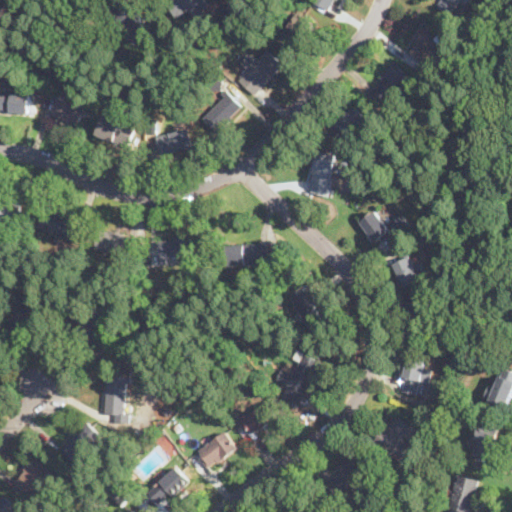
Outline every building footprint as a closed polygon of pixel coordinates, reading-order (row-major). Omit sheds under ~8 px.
[(172,0),(167,4),(180,23),(209,4),(206,0),(172,0)] [(313,0),(330,9),(335,0),(313,0)] [(462,0),(437,0),(434,5),(452,16),(462,0)] [(128,6),(148,18),(135,42),(114,29),(128,6)] [(314,22),(298,10),(276,39),(294,51),(314,22)] [(408,54),(432,64),(437,53),(446,57),(455,33),(422,20),(408,54)] [(285,64),(269,49),(239,80),(255,96),(285,64)] [(372,90),(388,103),(412,74),(396,61),(372,90)] [(0,110),(30,113),(32,93),(0,90),(0,110)] [(245,108),(230,92),(204,118),(219,133),(245,108)] [(87,105),(85,105),(88,98),(76,93),(73,100),(59,94),(52,113),(80,124),(87,105)] [(370,117),(355,104),(341,122),(352,131),(347,137),(351,140),(370,117)] [(106,114),(98,133),(129,145),(137,126),(106,114)] [(190,128),(159,137),(164,156),(195,147),(190,128)] [(338,153),(320,149),(311,182),(315,183),(313,191),(329,195),(335,177),(332,176),(338,153)] [(23,201),(4,200),(4,203),(0,203),(0,220),(22,221),(23,201)] [(76,241),(83,221),(45,207),(37,227),(76,241)] [(362,220),(377,242),(393,230),(377,209),(362,220)] [(136,238),(124,235),(125,233),(111,230),(111,232),(102,230),(98,246),(114,250),(112,258),(122,260),(124,253),(131,255),(136,238)] [(196,234),(174,236),(175,239),(160,240),(162,262),(167,262),(167,257),(172,257),(171,252),(198,250),(196,234)] [(268,241),(226,245),(228,264),(261,261),(261,259),(269,258),(268,241)] [(402,288),(430,274),(424,261),(416,264),(412,255),(391,265),(402,288)] [(313,335),(293,297),(310,287),(331,326),(313,335)] [(40,297),(0,309),(0,313),(6,332),(48,319),(40,297)] [(431,298),(410,300),(413,327),(434,324),(431,298)] [(76,308),(106,330),(95,346),(64,324),(76,308)] [(419,394),(429,355),(411,351),(405,376),(407,377),(403,391),(419,394)] [(299,364),(294,375),(283,370),(278,379),(289,384),(287,390),(301,397),(313,371),(299,364)] [(492,400),(509,407),(511,399),(511,368),(507,367),(504,375),(502,374),(498,387),(491,384),(486,396),(493,399),(492,400)] [(106,413),(125,415),(128,376),(109,374),(106,413)] [(266,401),(243,419),(254,434),(278,417),(266,401)] [(402,460),(420,432),(395,415),(377,443),(402,460)] [(63,449),(80,464),(104,437),(87,421),(63,449)] [(502,428),(482,422),(472,457),(492,463),(502,428)] [(219,463),(240,448),(227,430),(201,449),(206,455),(203,458),(209,467),(218,461),(219,463)] [(357,454),(327,478),(345,500),(375,476),(357,454)] [(15,481),(31,496),(56,471),(40,455),(15,481)] [(178,465),(161,481),(162,482),(152,492),(160,500),(170,491),(174,495),(192,480),(178,465)] [(472,511),(482,479),(462,473),(450,511),(472,511)] [(320,511),(305,492),(281,510),(282,511),(320,511)] [(0,502),(0,511),(20,511),(21,511),(6,496),(0,502)]
